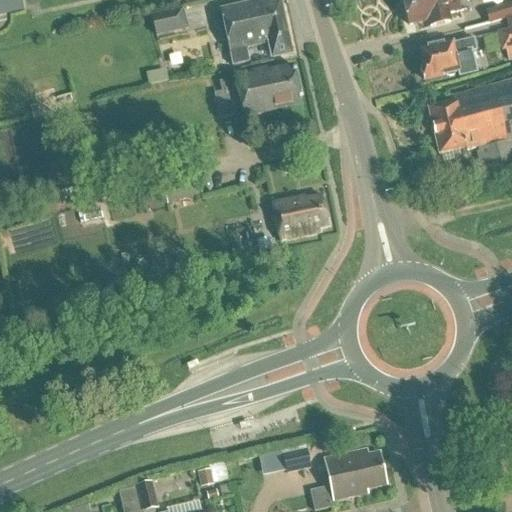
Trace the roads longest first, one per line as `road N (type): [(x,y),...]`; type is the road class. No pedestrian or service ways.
road 1 (primary): [(158,418),(317,379),(368,379)]
road 2 (tertiary): [(373,204),(314,0)]
road 3 (primary): [(347,329),(308,354),(208,390),(158,418)]
road 4 (primary): [(0,487),(158,418)]
